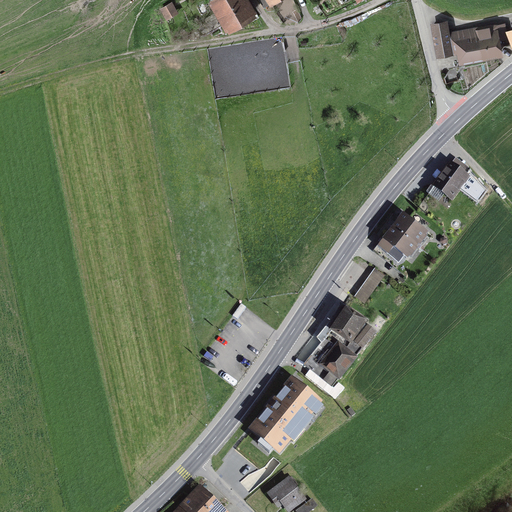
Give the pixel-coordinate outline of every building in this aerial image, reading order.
[(214,0),(215,0),(230,27),(251,15),(242,0),(214,0)] [(164,8),(167,19),(178,12),(173,4),(164,8)] [(450,45),(454,45),(452,35),(448,35),(446,23),(433,25),(438,54),(451,51),(450,45)] [(457,34),(458,39),(460,50),(462,61),(499,53),(496,39),(504,38),(501,26),(457,34)] [(452,161),(436,183),(453,196),(470,174),(452,161)] [(408,211),(397,223),(425,246),(435,234),(408,211)] [(397,223),(378,246),(400,264),(408,255),(413,259),(425,246),(397,223)] [(365,304),(385,274),(375,266),(354,297),(365,304)] [(360,331),(368,318),(349,305),(329,335),(335,339),(315,365),(336,382),(377,332),(368,325),(362,332),(360,331)] [(318,403),(292,381),(253,430),(279,451),(289,438),(294,442),(304,429),(300,426),(318,403)] [(280,499),(289,511),(304,500),(288,479),(269,494),(275,502),(280,499)] [(222,511),(200,489),(177,511),(222,511)] [(312,500),(297,511),(308,511),(316,506),(312,500)]
